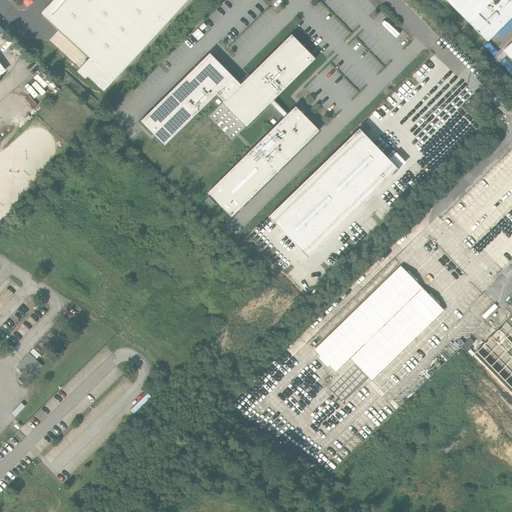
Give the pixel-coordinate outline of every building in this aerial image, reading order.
[(57,0),(44,15),(90,58),(77,72),(84,79),(87,77),(103,92),(187,0),(57,0)] [(445,0),(469,23),(492,0),(445,0)] [(511,0),(492,0),(469,23),(488,42),(511,17),(511,0)] [(222,103),(246,127),(269,104),(273,100),(315,59),(291,35),(240,85),(223,102),(222,103)] [(233,78),(209,54),(140,122),(164,146),(216,95),(223,102),(240,85),(233,78)] [(18,111),(36,98),(32,93),(14,106),(18,111)] [(269,104),(283,118),(287,114),(273,100),(269,104)] [(207,193),(231,217),(319,131),(295,107),(287,114),(283,118),(207,193)] [(398,170),(358,129),(268,217),(307,258),(398,170)] [(497,275),(511,258),(511,252),(510,255),(505,250),(489,268),(497,275)] [(33,349),(42,357),(66,331),(57,323),(33,349)]
